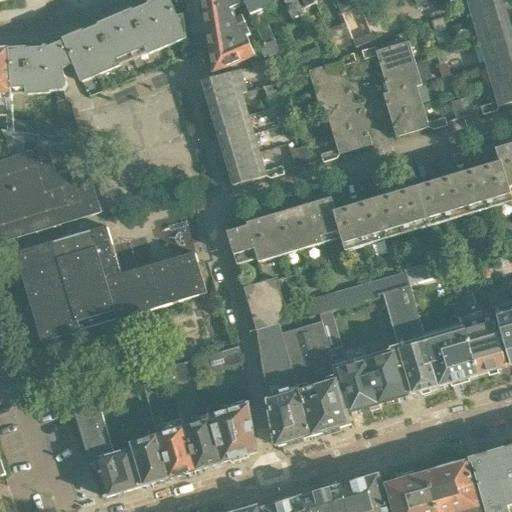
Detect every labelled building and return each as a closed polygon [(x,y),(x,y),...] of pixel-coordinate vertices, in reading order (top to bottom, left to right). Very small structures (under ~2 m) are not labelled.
[(149,55),(186,39),(188,38),(187,38),(184,14),(178,15),(171,0),(158,0),(65,39),(66,40),(76,65),(84,82),(122,66),(119,59),(146,48),(149,55)] [(231,10),(226,0),(202,0),(207,31),(235,20),(235,19),(231,10)] [(247,3),(246,0),(226,0),(231,10),(245,4),(247,3)] [(273,4),(270,0),(246,0),(247,3),(245,4),(266,50),(269,57),(270,59),(280,54),(277,47),(278,47),(267,22),(262,25),(261,22),(278,15),(274,6),(273,4)] [(270,0),(273,4),(282,0),(284,0),(286,5),(293,20),(304,15),(301,10),(297,0),(270,0)] [(315,0),(297,0),(301,10),(317,4),(315,0)] [(357,0),(335,0),(346,24),(354,45),(355,48),(375,40),(357,0)] [(385,9),(395,5),(392,0),(385,0),(382,2),(385,9)] [(503,0),(479,0),(469,3),(475,25),(508,15),(503,0)] [(382,2),(372,6),(376,14),(385,9),(382,2)] [(363,10),(366,17),(376,14),(372,6),(363,10)] [(511,35),(511,29),(508,15),(475,25),(481,45),(511,35)] [(235,20),(207,31),(211,52),(248,37),(251,36),(242,16),(235,19),(235,20)] [(435,32),(447,28),(444,18),(432,21),(435,32)] [(336,52),(354,45),(346,24),(327,31),(330,39),(321,42),(326,53),(335,50),(336,52)] [(455,54),(447,28),(435,32),(439,48),(436,49),(440,64),(448,62),(447,57),(455,54)] [(377,44),(380,51),(407,43),(403,33),(377,44)] [(511,35),(481,45),(487,65),(511,57),(511,35)] [(248,37),(211,52),(214,73),(256,56),(248,37)] [(51,92),(55,92),(64,91),(67,87),(63,70),(70,67),(76,65),(66,40),(60,43),(47,48),(47,47),(8,50),(11,90),(26,89),(27,96),(51,95),(51,92)] [(377,52),(378,57),(383,73),(415,63),(409,43),(407,43),(380,51),(377,52)] [(296,57),(301,70),(301,71),(323,62),(318,48),(296,57)] [(376,48),(363,52),(362,52),(365,60),(378,57),(377,52),(376,48)] [(13,120),(13,115),(11,90),(8,50),(0,50),(0,116),(6,116),(8,134),(14,135),(14,132),(13,120)] [(340,59),(341,63),(342,63),(343,67),(356,63),(354,54),(340,59)] [(511,79),(511,57),(487,65),(493,85),(511,79)] [(252,71),(266,67),(265,63),(260,60),(250,63),(252,71)] [(316,93),(348,83),(343,67),(342,63),(341,63),(309,72),(316,93)] [(417,86),(417,87),(422,86),(415,63),(383,73),(389,93),(389,94),(417,86)] [(202,82),(209,103),(242,93),(247,92),(240,70),(202,82)] [(511,79),(493,85),(498,103),(499,106),(500,106),(511,102),(511,79)] [(355,105),(354,103),(348,83),(316,93),(323,115),(327,114),(327,113),(355,105)] [(271,109),(278,107),(274,92),(272,86),(264,88),(271,109)] [(384,95),(390,116),(423,106),(417,87),(417,86),(389,94),(389,93),(384,95)] [(282,89),(286,105),(294,102),(290,87),(287,88),(282,89)] [(282,89),(274,92),(278,107),(286,105),(282,89)] [(209,103),(215,124),(248,114),(242,93),(209,103)] [(467,98),(459,100),(464,118),(473,115),(467,98)] [(73,107),(72,104),(72,103),(66,100),(57,102),(59,110),(73,107)] [(464,118),(459,100),(451,103),(456,120),(464,118)] [(333,133),(366,124),(359,102),(354,103),(355,105),(327,113),(327,114),(333,133)] [(497,112),(500,106),(499,106),(498,103),(481,108),(483,116),(497,112)] [(429,128),(428,123),(423,106),(390,116),(397,138),(429,128)] [(73,107),(59,110),(61,116),(74,113),(73,107)] [(75,117),(74,114),(74,113),(61,116),(62,123),(76,120),(75,117)] [(221,145),(254,135),(248,114),(215,124),(221,145)] [(445,118),(428,123),(429,128),(434,131),(447,127),(445,118)] [(14,132),(20,133),(22,121),(13,120),(14,132)] [(77,127),(77,124),(76,120),(62,123),(63,126),(70,128),(73,128),(77,127)] [(372,145),(366,124),(333,133),(338,151),(340,155),(372,145)] [(45,141),(47,128),(41,126),(39,136),(38,136),(38,140),(45,141)] [(73,132),(70,146),(82,148),(80,139),(77,127),(73,128),(70,128),(69,132),(73,132)] [(51,142),(54,129),(47,128),(45,141),(51,142)] [(54,129),(51,142),(58,144),(60,130),(54,129)] [(66,131),(60,130),(58,144),(64,145),(66,131)] [(64,145),(70,146),(73,132),(69,132),(66,131),(64,145)] [(0,163),(35,152),(37,140),(37,137),(14,132),(14,135),(8,134),(1,133),(0,132),(0,163)] [(221,145),(227,165),(260,155),(254,135),(221,145)] [(82,148),(37,140),(35,152),(0,163),(0,244),(102,213),(87,165),(82,148)] [(307,146),(299,149),(304,166),(312,163),(307,146)] [(511,187),(511,147),(497,152),(501,166),(502,165),(509,189),(510,188),(511,187)] [(295,168),(304,166),(299,149),(290,151),(295,168)] [(337,159),(340,155),(338,151),(321,155),(324,164),(337,159)] [(267,177),(265,172),(260,155),(227,165),(234,187),(266,177),(267,177)] [(502,165),(501,166),(487,170),(487,169),(486,169),(486,167),(485,167),(483,168),(480,171),(475,172),(476,173),(461,178),(472,215),(511,202),(511,195),(510,188),(509,189),(502,165)] [(282,167),(265,172),(267,177),(266,177),(271,179),(285,175),(282,167)] [(430,227),(472,215),(461,178),(446,182),(445,181),(444,179),(441,180),(438,183),(434,185),(434,186),(419,190),(430,227)] [(392,198),(377,203),(388,239),(430,227),(419,190),(404,195),(403,194),(402,192),(400,192),(396,196),(392,197),(392,198)] [(333,201),(317,206),(317,205),(316,205),(316,203),(313,204),(310,207),(305,208),(306,209),(291,214),(302,251),(323,244),(342,239),(346,252),(388,239),(377,203),(362,207),(362,206),(361,204),(358,205),(355,208),(351,209),(351,210),(337,215),(333,201)] [(259,263),(302,251),(291,214),(276,218),(275,218),(274,215),(271,216),(268,219),(264,221),(264,222),(248,227),(258,260),(259,263)] [(107,227),(91,232),(95,249),(60,260),(55,242),(16,254),(43,344),(82,332),(78,322),(114,312),(117,322),(208,295),(195,253),(122,275),(107,227)] [(258,260),(248,227),(228,233),(238,266),(258,260)] [(411,286),(449,275),(444,258),(406,269),(411,286)] [(397,275),(402,290),(409,288),(405,273),(397,275)] [(402,290),(397,275),(390,278),(394,292),(402,290)] [(390,278),(382,280),(386,294),(394,292),(390,278)] [(277,279),(244,288),(257,332),(280,326),(280,325),(290,322),(277,279)] [(379,296),(383,295),(386,294),(382,280),(374,282),(379,296)] [(374,282),(367,284),(371,299),(379,296),(374,282)] [(363,301),(369,299),(371,299),(367,284),(359,286),(363,301)] [(359,286),(351,289),(355,303),(363,301),(359,286)] [(386,294),(383,295),(395,335),(399,350),(412,393),(411,394),(411,395),(438,388),(426,343),(411,287),(409,288),(402,290),(394,292),(386,294)] [(348,305),(355,303),(351,289),(344,291),(348,305)] [(348,305),(344,291),(336,293),(340,307),(348,305)] [(340,307),(336,293),(328,295),(332,310),(340,307)] [(325,312),(332,310),(328,295),(321,297),(325,312)] [(317,314),(325,312),(321,297),(313,300),(317,314)] [(317,314),(313,300),(305,302),(309,316),(317,314)] [(511,312),(497,317),(511,364),(510,365),(510,367),(511,366),(511,312)] [(332,356),(344,353),(332,313),(321,317),(322,323),(332,356)] [(283,334),(314,437),(351,425),(348,414),(347,414),(337,380),(331,358),(333,357),(322,323),(283,334)] [(466,331),(479,376),(509,367),(509,365),(508,366),(495,323),(466,331)] [(278,447),(314,437),(283,334),(280,326),(257,332),(276,445),(278,447)] [(426,343),(438,388),(479,376),(466,331),(426,343)] [(197,379),(242,366),(239,347),(192,361),(197,379)] [(367,362),(380,405),(409,396),(409,394),(407,395),(395,354),(367,362)] [(351,413),(380,405),(367,362),(339,370),(351,413)] [(173,386),(190,381),(185,363),(168,368),(173,386)] [(96,464),(106,498),(144,487),(132,448),(114,454),(98,398),(116,394),(112,380),(70,392),(74,405),(73,405),(90,465),(96,464)] [(222,464),(257,453),(248,399),(207,411),(209,417),(208,418),(222,464)] [(182,425),(196,472),(222,464),(208,418),(183,425),(182,425)] [(156,433),(170,479),(196,472),(182,425),(183,425),(182,420),(156,428),(157,433),(156,433)] [(132,448),(144,487),(170,479),(156,433),(130,440),(133,448),(132,448)] [(510,511),(509,508),(511,507),(511,448),(472,461),(486,511),(510,511)] [(481,511),(468,462),(455,466),(455,465),(440,470),(427,474),(438,511),(481,511)] [(438,511),(427,474),(414,478),(414,477),(387,486),(394,511),(438,511)] [(389,511),(379,476),(341,487),(341,486),(340,487),(347,511),(389,511)] [(347,511),(340,487),(303,498),(306,511),(347,511)] [(264,511),(306,511),(303,498),(302,498),(264,510),(264,511)]
